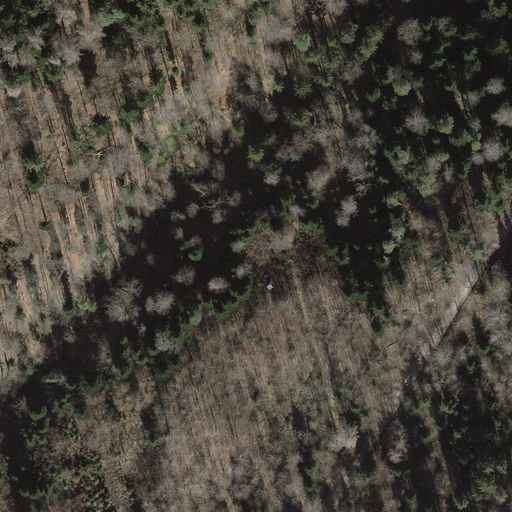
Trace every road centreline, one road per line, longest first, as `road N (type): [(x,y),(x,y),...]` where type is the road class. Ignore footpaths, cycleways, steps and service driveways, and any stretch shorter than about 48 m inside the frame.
road 1 (track): [(511,219),(325,511)]
road 2 (track): [(353,117),(366,53),(411,0)]
